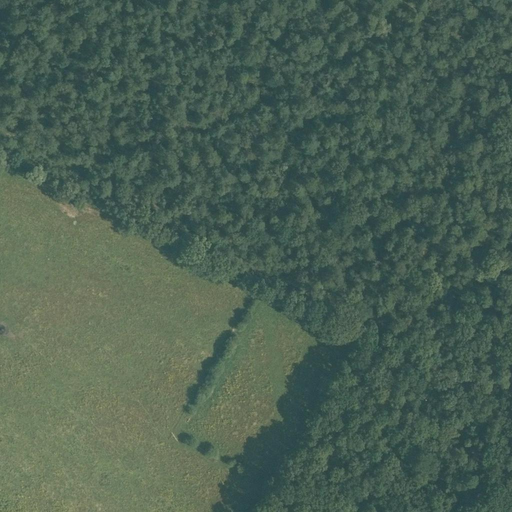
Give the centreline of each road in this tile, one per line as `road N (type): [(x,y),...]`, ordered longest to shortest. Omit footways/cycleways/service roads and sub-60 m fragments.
road 1 (track): [(0,131),(223,250),(270,252),(314,275),(338,288),(389,346),(511,405)]
road 2 (track): [(68,166),(211,122),(423,15)]
road 3 (track): [(511,91),(376,333)]
road 4 (track): [(400,0),(511,85)]
